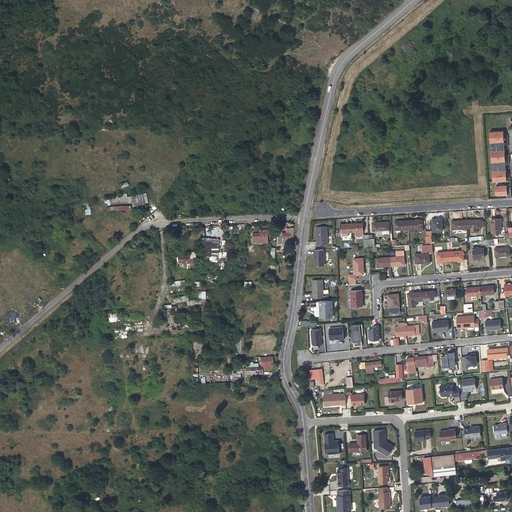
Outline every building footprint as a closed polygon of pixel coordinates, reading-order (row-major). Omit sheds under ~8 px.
[(504,130),(489,131),(490,141),(504,140),(503,132),(504,132),(504,130)] [(504,140),(491,141),(491,146),(492,146),(493,150),(505,149),(505,147),(504,147),(504,140)] [(505,149),(491,150),(492,161),(505,160),(505,152),(505,149)] [(505,160),(492,161),(492,166),(494,166),(494,170),(507,169),(507,167),(506,167),(505,160)] [(492,170),(493,181),(507,180),(506,171),(507,171),(507,169),(492,170)] [(495,186),(496,194),(507,193),(508,198),(511,197),(511,186),(507,186),(507,185),(495,186)] [(109,198),(111,204),(127,201),(125,195),(109,198)] [(131,197),(133,207),(144,205),(144,203),(146,203),(145,200),(143,201),(142,195),(131,197)] [(107,213),(107,217),(119,217),(119,221),(130,220),(130,213),(122,213),(122,212),(107,213)] [(502,217),(491,218),(492,232),(501,231),(501,222),(502,221),(502,217)] [(442,218),(432,218),(433,230),(443,230),(442,218)] [(422,219),(408,220),(409,228),(423,227),(422,219)] [(467,219),(452,220),(452,229),(467,228),(467,219)] [(481,219),(467,219),(467,228),(481,227),(481,219)] [(408,220),(395,221),(395,229),(402,229),(409,228),(408,220)] [(389,221),(372,222),(373,230),(389,229),(389,221)] [(348,232),(352,232),(351,223),(340,224),(340,232),(342,232),(342,235),(342,239),(348,238),(348,235),(348,232)] [(352,232),(356,231),(356,235),(363,235),(363,231),(364,231),(364,223),(351,223),(352,232)] [(327,227),(316,227),(317,245),(327,244),(327,227)] [(282,237),(280,237),(280,243),(292,243),(292,238),(290,237),(290,233),(282,233),(282,237)] [(267,234),(252,235),(253,240),(251,240),(252,244),(265,243),(265,241),(267,241),(267,234)] [(203,238),(202,255),(218,256),(219,238),(203,238)] [(479,246),(473,247),(474,258),(484,257),(484,248),(479,248),(479,246)] [(510,246),(495,248),(495,256),(510,255),(510,246)] [(314,249),(315,265),(324,265),(323,249),(314,249)] [(451,260),(464,259),(463,250),(451,251),(451,260)] [(438,261),(451,260),(451,251),(437,252),(438,261)] [(178,262),(175,262),(175,265),(187,264),(188,268),(195,267),(195,264),(196,264),(195,252),(189,253),(190,257),(178,258),(178,262)] [(429,252),(415,253),(416,263),(430,262),(429,252)] [(392,265),(405,264),(405,255),(391,257),(392,265)] [(363,257),(353,258),(353,273),(349,273),(349,279),(357,279),(357,274),(363,274),(363,257)] [(377,266),(392,265),(391,257),(377,258),(377,266)] [(149,280),(149,281),(154,281),(154,271),(157,271),(157,263),(154,264),(154,262),(144,263),(145,268),(148,268),(148,271),(145,271),(146,273),(146,274),(146,279),(146,278),(146,280),(149,280)] [(120,276),(119,273),(106,276),(109,288),(113,286),(113,289),(124,287),(122,276),(120,276)] [(137,274),(138,290),(146,289),(146,280),(146,278),(146,279),(146,274),(137,274)] [(323,279),(312,279),(313,297),(324,296),(323,279)] [(481,295),(495,294),(494,285),(480,287),(481,295)] [(467,296),(481,295),(480,287),(467,288),(467,296)] [(456,288),(446,289),(447,298),(457,297),(456,288)] [(188,294),(173,297),(173,302),(176,302),(177,304),(187,302),(188,305),(206,305),(206,290),(197,290),(197,298),(188,299),(188,294)] [(362,290),(351,290),(351,298),(350,298),(350,306),(363,305),(362,290)] [(423,300),(435,299),(434,295),(434,290),(422,291),(423,300)] [(409,301),(423,300),(422,291),(408,292),(409,301)] [(399,293),(388,294),(389,307),(400,306),(399,293)] [(332,300),(320,300),(320,313),(321,313),(321,315),(320,315),(320,317),(333,316),(332,300)] [(464,304),(465,311),(473,311),(473,303),(464,304)] [(172,313),(171,304),(164,304),(164,313),(172,313)] [(172,313),(164,313),(167,327),(170,326),(172,332),(177,331),(172,313)] [(273,314),(263,313),(262,323),(272,324),(273,314)] [(456,316),(457,327),(475,326),(474,315),(456,316)] [(493,319),(489,320),(489,328),(507,326),(507,319),(500,320),(500,319),(493,319)] [(448,320),(432,321),(433,331),(449,330),(448,320)] [(137,332),(144,331),(142,321),(129,322),(129,325),(125,325),(120,327),(120,328),(115,328),(118,339),(127,338),(138,335),(137,332)] [(397,336),(407,334),(406,325),(405,325),(405,322),(395,323),(396,326),(397,336)] [(363,334),(362,324),(352,325),(354,346),(362,345),(361,338),(363,334)] [(407,334),(416,333),(420,333),(419,324),(415,324),(406,325),(407,334)] [(370,340),(379,339),(379,325),(373,325),(373,328),(368,329),(369,339),(370,340)] [(329,328),(330,339),(336,339),(337,338),(338,338),(339,338),(339,340),(344,339),(343,327),(329,328)] [(322,329),(311,330),(312,345),(323,344),(322,329)] [(171,339),(164,339),(162,347),(172,347),(171,339)] [(190,342),(174,343),(174,348),(184,348),(185,352),(190,351),(190,342)] [(145,358),(145,361),(151,360),(150,345),(143,346),(143,358),(145,358)] [(507,347),(488,349),(489,358),(508,356),(507,347)] [(472,356),(461,356),(462,370),(467,370),(466,365),(475,365),(475,353),(471,354),(472,356)] [(415,355),(415,357),(415,363),(416,363),(417,368),(424,367),(427,366),(428,371),(434,370),(433,363),(438,363),(437,355),(426,356),(418,356),(418,354),(415,355)] [(446,359),(442,359),(443,369),(450,369),(450,370),(456,369),(455,355),(449,355),(445,356),(446,359)] [(489,360),(482,360),(482,371),(490,370),(490,364),(489,360)] [(142,361),(142,374),(152,373),(151,361),(142,361)] [(382,361),(378,362),(366,363),(366,362),(361,362),(362,368),(366,368),(367,373),(375,372),(374,367),(379,366),(382,366),(382,361)] [(322,369),(313,369),(314,374),(315,374),(315,378),(318,378),(318,383),(323,382),(322,369)] [(490,379),(491,388),(503,387),(502,377),(490,379)] [(462,379),(464,390),(468,390),(468,389),(476,388),(475,378),(462,379)] [(449,384),(440,385),(441,395),(442,396),(453,394),(454,396),(459,395),(458,386),(453,387),(453,385),(449,385),(449,384)] [(406,390),(407,403),(418,402),(418,403),(423,403),(421,388),(406,389),(406,390)] [(389,391),(389,401),(398,400),(398,399),(402,398),(401,390),(389,391)] [(346,404),(345,393),(324,395),(325,406),(330,406),(330,405),(341,404),(342,405),(346,404)] [(364,394),(352,394),(352,405),(356,405),(356,404),(365,404),(364,394)] [(502,423),(493,424),(494,434),(507,432),(506,422),(502,422),(502,423)] [(464,428),(465,436),(471,435),(471,436),(480,435),(480,426),(478,425),(470,426),(470,427),(464,428)] [(448,429),(440,430),(441,440),(450,439),(450,437),(456,437),(455,428),(448,429)] [(374,430),(375,447),(388,455),(393,447),(386,443),(386,440),(385,429),(374,430)] [(424,429),(415,430),(416,439),(417,440),(425,439),(425,437),(431,437),(430,429),(424,429)] [(328,453),(340,452),(339,440),(334,440),(333,433),(325,433),(326,452),(328,453)] [(349,443),(350,451),(366,450),(365,434),(357,435),(357,442),(349,443)] [(511,446),(491,449),(431,456),(424,456),(425,471),(433,475),(456,472),(455,462),(454,459),(492,455),(492,453),(500,452),(501,458),(506,458),(506,461),(511,460),(511,446)] [(378,466),(379,483),(387,483),(387,478),(388,478),(387,470),(388,470),(388,465),(378,466)] [(348,468),(338,468),(339,485),(349,484),(348,468)] [(378,488),(379,507),(390,507),(389,491),(388,491),(388,487),(379,488),(378,488)] [(350,489),(337,490),(338,495),(336,495),(337,501),(338,501),(338,505),(337,505),(337,511),(351,511),(350,489)] [(508,490),(498,491),(498,495),(495,495),(496,500),(509,498),(508,490)] [(438,497),(434,497),(435,507),(449,505),(449,501),(448,495),(448,494),(438,495),(438,497)] [(430,496),(420,498),(420,499),(420,505),(421,508),(435,507),(434,497),(430,498),(430,496)]
